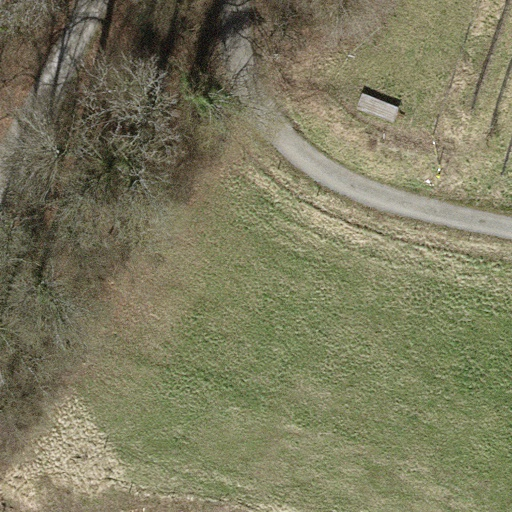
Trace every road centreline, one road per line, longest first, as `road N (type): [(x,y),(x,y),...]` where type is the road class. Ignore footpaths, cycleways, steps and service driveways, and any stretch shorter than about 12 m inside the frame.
road 1 (track): [(511,229),(341,183),(249,84),(246,0)]
road 2 (residential): [(0,174),(102,0)]
